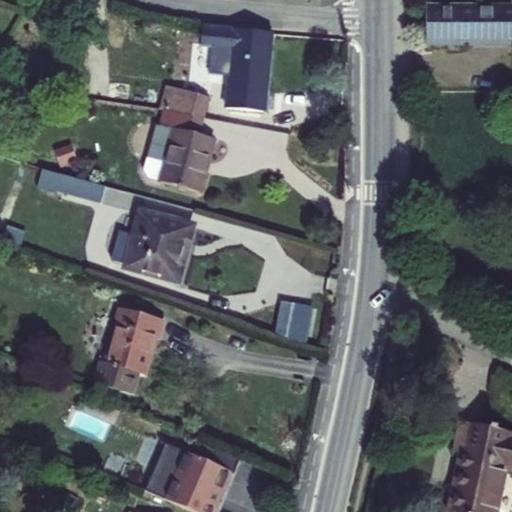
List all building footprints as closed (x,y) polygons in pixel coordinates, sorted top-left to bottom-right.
[(511,11),(427,11),(426,43),(511,43),(511,11)] [(267,51),(268,34),(204,28),(203,45),(216,46),(214,76),(230,77),(228,109),(262,112),(269,51),(267,51)] [(158,111),(165,112),(171,90),(165,88),(158,111)] [(165,112),(205,119),(210,100),(171,90),(165,112)] [(200,195),(204,175),(213,143),(199,138),(205,119),(165,112),(161,127),(156,126),(145,165),(144,172),(146,176),(150,180),(164,184),(163,185),(200,195)] [(55,153),(60,169),(77,164),(71,147),(55,153)] [(101,205),(107,188),(61,176),(56,193),(101,205)] [(178,283),(186,256),(182,255),(184,246),(186,247),(191,228),(140,214),(133,237),(120,234),(112,263),(126,267),(126,270),(178,283)] [(0,233),(0,239),(19,246),(23,234),(2,226),(0,233)] [(138,373),(146,374),(154,340),(159,341),(163,325),(121,313),(107,364),(102,363),(96,386),(131,395),(138,373)] [(151,425),(127,416),(122,428),(147,438),(151,425)] [(511,474),(511,434),(462,424),(455,454),(460,456),(448,511),(496,511),(505,473),(511,474)] [(166,501),(192,511),(210,511),(221,485),(224,487),(229,473),(186,455),(166,501)] [(228,511),(264,511),(232,500),(228,511)]
